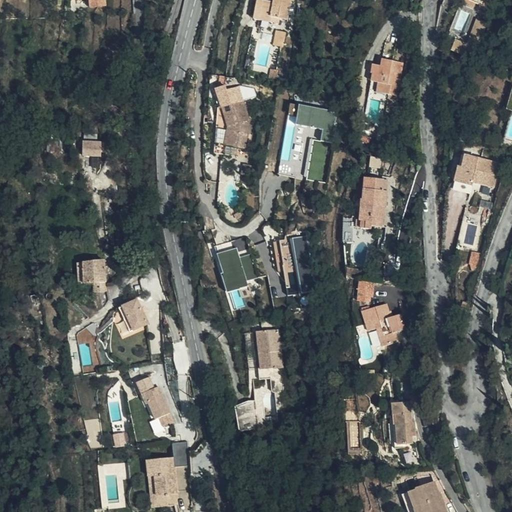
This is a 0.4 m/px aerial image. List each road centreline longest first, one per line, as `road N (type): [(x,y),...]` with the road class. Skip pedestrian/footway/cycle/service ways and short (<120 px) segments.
road 1 (residential): [(431,0),(427,133),(448,404),(459,416),(475,409),(473,334),(511,213)]
road 2 (tertiary): [(196,0),(173,89),(166,165),(226,511)]
road 3 (residential): [(179,0),(144,111),(130,96),(141,62),(141,0)]
